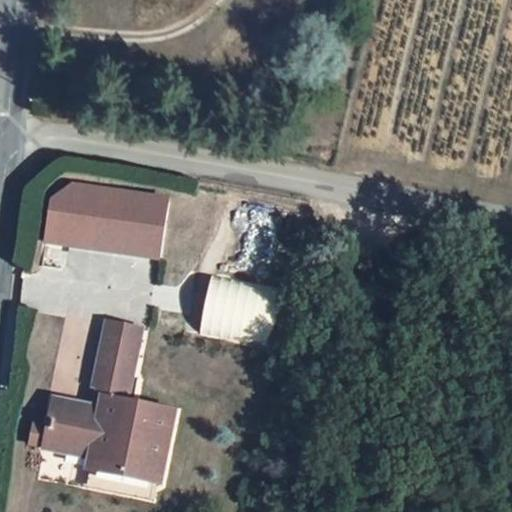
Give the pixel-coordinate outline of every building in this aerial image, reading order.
[(47,66),(38,66),(37,77),(47,77),(47,66)] [(44,228),(158,239),(164,179),(67,170),(48,184),(44,228)] [(111,303),(108,318),(143,323),(145,308),(111,303)] [(143,323),(108,318),(100,369),(105,370),(111,371),(108,392),(102,391),(62,385),(54,434),(93,440),(91,452),(168,464),(179,390),(133,382),(143,323)] [(105,370),(102,391),(108,392),(111,371),(105,370)]
